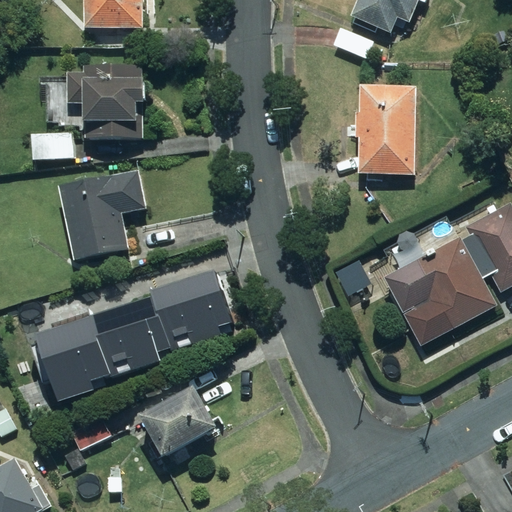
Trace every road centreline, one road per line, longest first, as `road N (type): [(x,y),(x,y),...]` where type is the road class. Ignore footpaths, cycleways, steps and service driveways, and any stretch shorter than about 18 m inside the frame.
road 1 (residential): [(379,473),(318,362),(271,215),(253,0)]
road 2 (residential): [(511,402),(379,473)]
